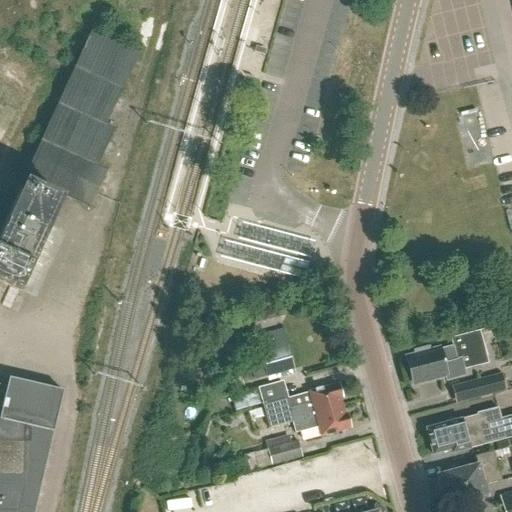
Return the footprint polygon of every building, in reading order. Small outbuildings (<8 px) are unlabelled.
[(28,184),(0,244),(0,281),(20,291),(62,199),(50,194),(52,191),(89,208),(107,170),(98,166),(114,130),(105,125),(138,54),(92,33),(25,179),(43,187),(41,190),(28,184)] [(414,357),(406,360),(413,387),(443,378),(445,383),(464,378),(463,373),(488,366),(479,333),(450,341),(452,349),(437,353),(437,352),(430,354),(428,348),(412,353),(414,357)] [(288,347),(260,354),(267,377),(294,370),(288,347)] [(481,398),(508,391),(503,374),(477,381),(481,398)] [(0,511),(34,511),(63,392),(9,379),(7,388),(0,386),(0,511)] [(291,423),(291,422),(314,416),(314,415),(341,409),(339,400),(341,400),(337,386),(308,393),(311,403),(288,409),(286,399),(262,406),(268,429),(291,423)] [(259,405),(255,389),(231,396),(235,411),(259,405)] [(345,416),(343,417),(341,409),(314,415),(314,416),(291,422),(291,423),(295,434),(299,433),(302,443),(349,430),(345,416)] [(425,431),(432,456),(450,452),(451,455),(511,439),(511,418),(500,422),(497,410),(476,416),(476,418),(425,431)] [(274,466),(305,457),(300,440),(270,449),(274,466)] [(254,453),(241,457),(246,474),(258,470),(254,453)] [(438,480),(445,510),(485,500),(481,487),(500,483),(492,453),(473,458),(476,470),(438,480)] [(511,511),(511,495),(502,498),(505,511),(511,511)]
